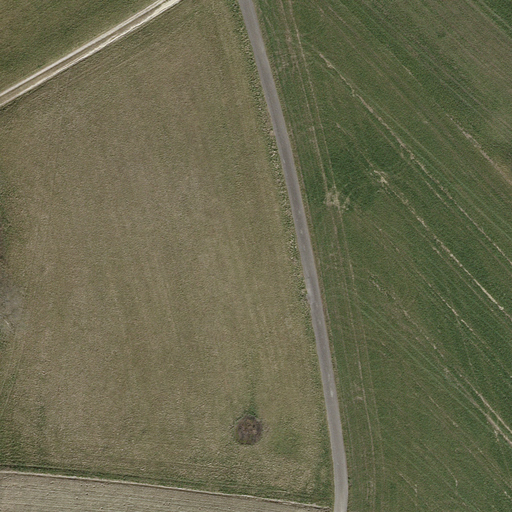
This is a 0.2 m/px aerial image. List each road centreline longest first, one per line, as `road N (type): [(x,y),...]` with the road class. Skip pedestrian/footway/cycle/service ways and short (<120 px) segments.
road 1 (track): [(342,511),(346,458),(297,188),(246,0)]
road 2 (track): [(0,101),(165,0)]
